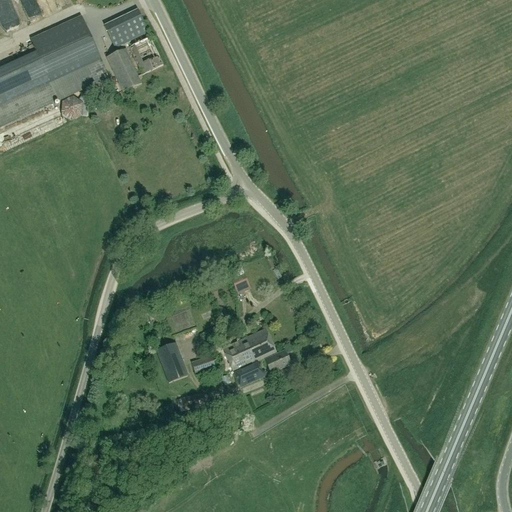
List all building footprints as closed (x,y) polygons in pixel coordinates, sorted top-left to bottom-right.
[(147,33),(137,11),(104,27),(114,49),(133,40),(135,43),(142,40),(140,36),(147,33)] [(109,79),(101,60),(81,17),(30,41),(49,86),(0,109),(0,128),(56,103),(109,79)] [(163,66),(150,39),(129,48),(141,76),(163,66)] [(125,50),(106,58),(123,93),(141,85),(125,50)] [(82,117),(83,104),(73,97),(62,103),(61,115),(71,122),(82,117)] [(277,268),(273,271),(278,279),(282,277),(277,268)] [(244,275),(231,281),(237,295),(251,290),(244,275)] [(172,313),(175,332),(192,328),(188,309),(172,313)] [(257,362),(276,354),(265,330),(253,336),(222,350),(233,373),(257,362)] [(188,376),(176,345),(175,343),(155,351),(168,384),(188,376)] [(291,366),(284,352),(265,361),(271,374),(291,366)] [(214,368),(211,358),(191,364),(195,374),(214,368)] [(257,362),(233,373),(240,388),(264,378),(257,362)] [(230,383),(226,375),(221,378),(224,385),(230,383)] [(231,394),(216,400),(221,415),(237,409),(231,394)] [(206,410),(203,395),(176,401),(179,413),(185,411),(185,414),(206,410)]
